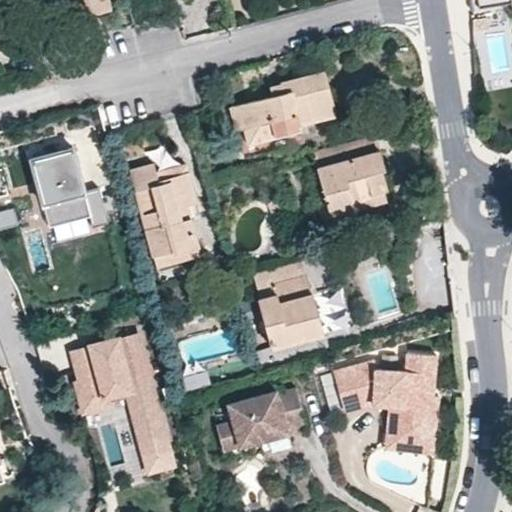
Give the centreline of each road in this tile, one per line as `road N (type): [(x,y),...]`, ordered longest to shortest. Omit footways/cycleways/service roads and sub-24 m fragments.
road 1 (residential): [(0,111),(353,14),(431,1)]
road 2 (residential): [(490,207),(492,440),(472,511)]
road 3 (residential): [(431,1),(470,192),(490,207)]
